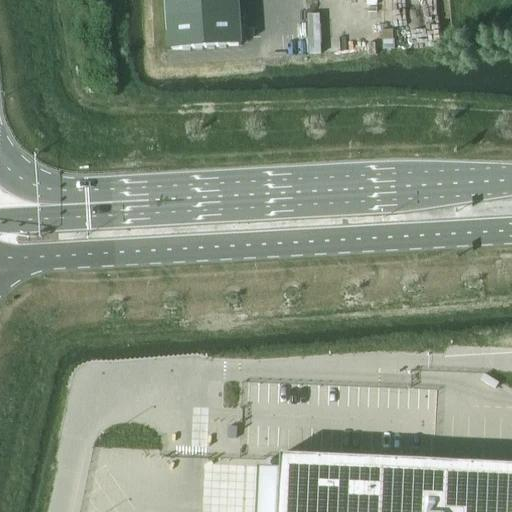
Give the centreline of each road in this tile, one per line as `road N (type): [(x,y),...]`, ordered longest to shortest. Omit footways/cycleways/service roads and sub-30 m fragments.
road 1 (secondary): [(0,257),(511,228)]
road 2 (secondary): [(511,181),(72,207)]
